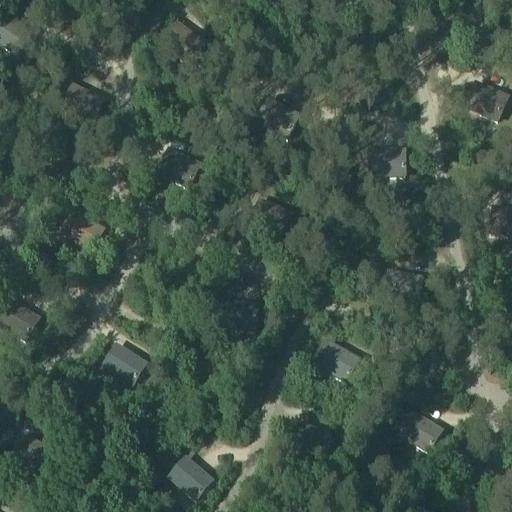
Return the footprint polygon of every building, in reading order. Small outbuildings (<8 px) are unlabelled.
[(0,21),(0,51),(16,62),(32,39),(2,19),(0,21)] [(176,28),(160,50),(190,73),(206,50),(176,28)] [(473,88),(462,111),(498,127),(508,104),(473,88)] [(71,89),(59,116),(92,132),(105,106),(71,89)] [(267,104),(254,128),(287,146),(301,122),(267,104)] [(202,170),(168,153),(155,178),(189,195),(202,170)] [(368,155),(367,183),(406,182),(405,155),(368,155)] [(259,204),(248,230),(282,245),(293,219),(259,204)] [(511,214),(492,212),(488,239),(511,241),(511,214)] [(72,217),(59,242),(92,260),(105,235),(72,217)] [(387,275),(381,303),(418,310),(423,283),(387,275)] [(0,332),(26,349),(40,323),(8,304),(0,317),(0,332)] [(221,305),(219,332),(256,337),(259,310),(221,305)] [(327,346),(313,370),(347,389),(361,366),(327,346)] [(133,393),(148,369),(116,349),(101,373),(133,393)] [(411,416),(397,440),(430,460),(443,435),(411,416)] [(289,455),(324,468),(333,440),(298,428),(289,455)] [(21,440),(9,465),(44,481),(55,455),(21,440)] [(167,484),(196,508),(214,486),(185,462),(167,484)]
